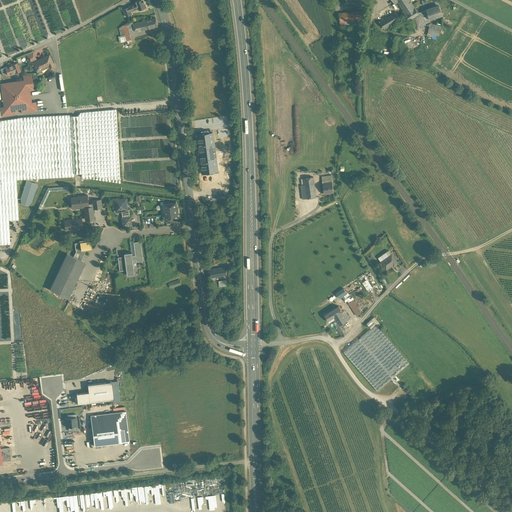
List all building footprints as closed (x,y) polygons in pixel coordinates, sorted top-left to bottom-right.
[(143,0),(139,0),(136,2),(136,3),(138,9),(139,10),(146,7),(143,0)] [(391,0),(395,4),(398,2),(403,11),(402,12),(402,13),(398,15),(396,12),(380,22),(384,29),(406,15),(416,31),(425,24),(424,21),(423,20),(418,13),(409,0),(391,0)] [(136,3),(129,6),(129,7),(131,11),(138,9),(136,3)] [(439,5),(426,9),(426,10),(418,13),(423,20),(424,21),(430,19),(442,15),(439,5)] [(129,7),(123,9),(126,17),(132,14),(131,11),(129,7)] [(363,11),(339,13),(340,22),(356,21),(363,20),(363,11)] [(156,18),(147,20),(149,29),(158,26),(156,18)] [(147,20),(133,23),(135,32),(149,29),(147,20)] [(133,21),(127,24),(130,33),(135,32),(133,23),(133,21)] [(127,24),(127,23),(123,26),(125,34),(127,41),(131,40),(130,33),(127,24)] [(442,26),(430,23),(428,32),(439,35),(442,26)] [(33,53),(27,55),(30,62),(36,59),(33,53)] [(49,54),(32,62),(37,72),(42,70),(41,69),(48,65),(50,69),(55,67),(49,54)] [(18,63),(5,67),(7,74),(8,76),(21,71),(18,63)] [(32,74),(23,76),(23,80),(28,79),(29,91),(34,90),(32,74)] [(23,80),(1,83),(4,106),(5,111),(16,109),(21,108),(32,107),(31,102),(29,91),(28,79),(23,80)] [(36,102),(31,102),(32,107),(21,108),(22,113),(37,110),(36,102)] [(16,109),(5,111),(4,106),(0,107),(0,108),(1,116),(17,114),(16,109)] [(116,109),(80,112),(78,116),(81,173),(81,177),(120,183),(116,109)] [(69,115),(22,117),(0,120),(0,175),(15,175),(16,179),(74,176),(74,173),(70,116),(69,115)] [(78,116),(70,116),(74,173),(81,173),(78,116)] [(201,134),(197,135),(198,142),(199,142),(199,145),(198,145),(200,154),(215,152),(215,151),(214,152),(213,146),(214,146),(213,133),(209,133),(208,131),(201,132),(201,134)] [(202,165),(201,166),(202,173),(206,173),(206,175),(214,174),(214,172),(218,171),(216,158),(214,158),(214,152),(215,152),(200,154),(201,163),(202,163),(202,165)] [(313,177),(304,178),(305,185),(307,199),(316,197),(313,177)] [(332,180),(322,181),(324,194),(324,193),(329,192),(329,193),(329,192),(333,191),(333,192),(334,192),(332,180)] [(35,189),(36,187),(35,185),(34,184),(32,182),(30,182),(28,182),(26,184),(25,185),(25,188),(25,190),(26,191),(28,192),(30,193),(32,192),(34,191),(35,189)] [(34,202),(34,200),(34,198),(32,196),(31,195),(29,194),(27,195),(25,196),(24,198),(23,200),(24,202),(25,204),(27,205),(29,205),(31,205),(33,204),(34,202)] [(87,195),(70,197),(72,209),(83,207),(92,206),(92,203),(88,204),(87,195)] [(126,199),(119,200),(119,198),(113,199),(114,205),(115,205),(116,212),(122,211),(128,210),(126,199)] [(101,199),(91,200),(92,203),(92,206),(93,206),(93,209),(102,208),(101,199)] [(92,206),(83,207),(84,217),(85,221),(86,221),(87,222),(88,223),(89,223),(90,224),(91,223),(92,222),(93,221),(93,220),(94,220),(93,209),(93,206),(92,206)] [(123,218),(122,218),(123,226),(132,225),(131,216),(130,217),(123,218)] [(84,217),(64,220),(65,230),(83,228),(82,221),(85,221),(84,217)] [(86,240),(79,241),(80,242),(81,250),(86,249),(91,248),(90,241),(86,241),(86,240)] [(86,249),(81,250),(80,242),(74,243),(75,250),(76,250),(73,256),(81,260),(86,249)] [(138,248),(138,247),(134,248),(135,255),(136,260),(136,262),(143,261),(141,247),(138,248)] [(378,258),(381,262),(392,254),(389,250),(378,258)] [(132,252),(125,253),(125,256),(121,257),(122,263),(119,263),(120,271),(127,270),(127,275),(135,274),(133,260),(136,260),(135,255),(132,255),(132,252)] [(73,256),(67,253),(50,290),(68,298),(85,262),(81,260),(73,256)] [(392,254),(381,262),(385,268),(389,265),(390,267),(393,265),(394,266),(398,263),(392,254)] [(226,267),(208,269),(209,278),(211,278),(211,281),(215,280),(215,277),(227,276),(226,267)] [(361,282),(366,290),(371,286),(366,279),(361,282)] [(343,289),(336,294),(339,299),(347,293),(344,288),(343,289)] [(361,313),(353,300),(349,303),(348,303),(357,316),(361,313)] [(343,312),(339,306),(325,315),(329,322),(335,318),(339,326),(340,325),(350,319),(347,314),(344,315),(342,312),(343,312)] [(371,319),(367,324),(371,328),(376,324),(371,319)] [(409,363),(376,324),(371,328),(344,352),(377,391),(409,363)] [(346,333),(340,325),(339,326),(336,328),(342,336),(346,333)] [(112,381),(87,384),(88,392),(90,402),(114,399),(112,381)] [(88,392),(76,393),(77,404),(90,402),(88,392)] [(90,416),(94,446),(129,441),(125,411),(90,416)] [(76,417),(65,418),(66,427),(68,426),(77,425),(76,417)] [(9,447),(0,448),(2,461),(11,460),(9,447)]
